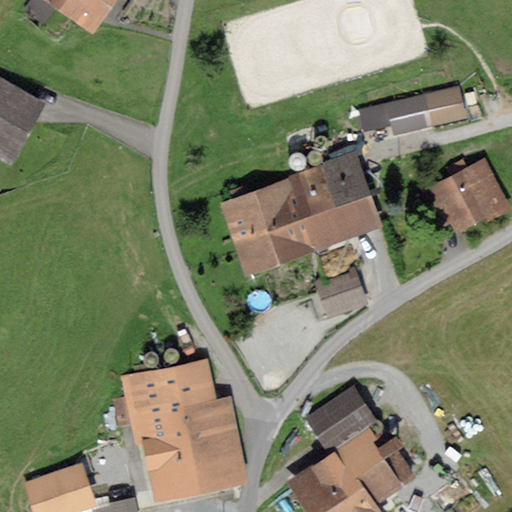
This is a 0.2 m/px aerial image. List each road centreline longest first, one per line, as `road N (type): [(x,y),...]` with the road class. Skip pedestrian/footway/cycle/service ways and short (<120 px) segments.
road 1 (unclassified): [(267,434),(191,296),(164,217),(164,137),(187,0)]
road 2 (residential): [(267,434),(345,332),(511,230)]
